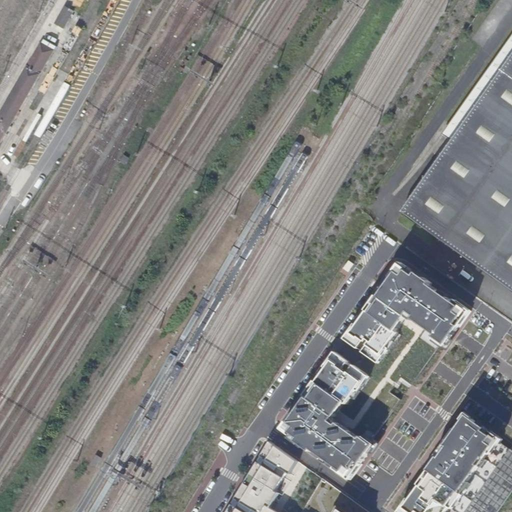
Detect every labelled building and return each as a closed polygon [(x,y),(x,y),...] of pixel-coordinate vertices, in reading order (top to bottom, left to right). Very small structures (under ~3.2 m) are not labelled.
[(74,11),(65,6),(55,24),(64,29),(74,11)] [(445,133),(455,140),(488,94),(511,60),(511,40),(482,82),(445,133)] [(0,145),(55,50),(40,42),(0,112),(0,145)] [(511,60),(488,94),(455,140),(403,212),(511,289),(511,60)] [(125,155),(121,162),(125,164),(129,158),(125,155)] [(15,217),(11,223),(16,226),(20,220),(15,217)] [(358,323),(347,338),(361,348),(362,347),(366,351),(362,356),(365,358),(362,361),(396,385),(402,377),(413,384),(443,341),(448,344),(472,310),(457,299),(455,301),(432,284),(433,282),(418,271),(416,275),(410,271),(412,268),(402,261),(391,276),(393,278),(360,325),(358,323)] [(352,361),(338,351),(327,366),(330,368),(296,415),(294,414),(283,428),(293,436),(295,433),(300,437),(298,440),(306,446),(313,451),(338,466),(336,468),(352,479),(377,444),(372,441),(402,399),(392,391),(396,385),(362,361),(360,359),(355,366),(351,362),(352,361)] [(410,498),(399,511),(498,511),(511,493),(511,448),(502,441),(504,438),(469,414),(448,443),(446,442),(428,467),(432,470),(412,499),(410,498)] [(271,448),(232,511),(303,511),(321,482),(271,448)] [(363,511),(321,482),(303,511),(363,511)]
